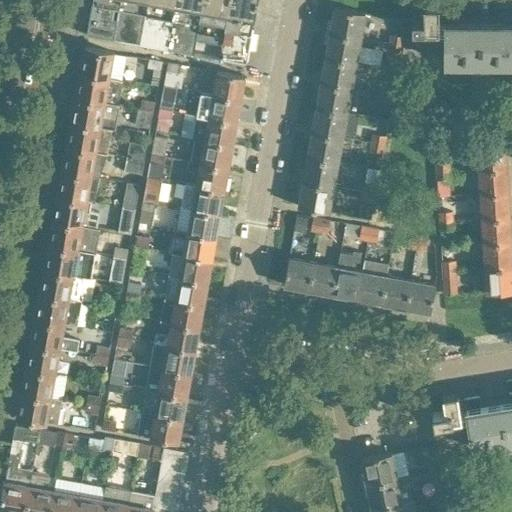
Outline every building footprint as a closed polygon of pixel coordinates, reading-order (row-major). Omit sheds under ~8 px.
[(92,0),(89,23),(109,26),(113,2),(120,4),(120,0),(92,0)] [(116,28),(114,39),(140,44),(147,0),(120,0),(120,4),(116,28)] [(147,0),(140,44),(167,49),(174,0),(147,0)] [(174,0),(167,49),(193,54),(202,0),(174,0)] [(202,0),(193,54),(219,58),(229,0),(202,0)] [(229,0),(219,58),(246,63),(257,0),(229,0)] [(511,22),(460,23),(460,12),(439,12),(439,5),(438,5),(438,6),(425,6),(425,5),(423,5),(423,21),(423,30),(423,31),(438,31),(438,48),(445,48),(445,60),(443,60),(443,61),(511,61),(511,22)] [(334,7),(330,31),(361,36),(365,11),(334,6),(334,7)] [(89,23),(86,34),(114,39),(116,28),(109,26),(89,23)] [(325,56),(356,61),(361,36),(330,31),(325,56)] [(391,34),(390,42),(402,44),(404,36),(391,34)] [(401,53),(402,44),(390,42),(388,51),(401,53)] [(382,64),(384,48),(363,44),(360,61),(382,64)] [(79,71),(110,77),(114,53),(115,52),(84,46),(79,71)] [(388,54),(386,67),(398,69),(400,57),(388,54)] [(325,56),(321,81),(352,86),(356,61),(325,56)] [(148,58),(146,66),(152,67),(161,69),(162,60),(149,58),(148,58)] [(184,73),(179,72),(181,64),(168,61),(164,85),(181,89),(184,73)] [(217,70),(212,94),(240,100),(245,75),(217,70)] [(79,71),(75,96),(118,104),(122,79),(110,77),(79,71)] [(316,106),(347,111),(352,86),(321,81),(316,106)] [(393,94),(395,86),(382,83),(381,92),(393,94)] [(199,92),(195,114),(196,114),(236,122),(240,100),(212,94),(199,92)] [(392,103),(393,94),(381,92),(379,100),(392,103)] [(70,120),(112,128),(115,129),(119,104),(118,104),(75,96),(70,120)] [(161,98),(159,108),(172,110),(174,101),(161,98)] [(139,108),(153,110),(155,101),(141,99),(139,108)] [(316,106),(312,131),(343,136),(355,138),(359,113),(347,111),(316,106)] [(150,128),(153,110),(139,108),(138,108),(134,125),(150,128)] [(171,120),(172,110),(159,108),(158,117),(171,120)] [(196,114),(192,137),(194,137),(232,144),(236,122),(196,114)] [(70,120),(66,145),(107,153),(112,128),(70,120)] [(307,156),(338,161),(343,136),(312,131),(307,156)] [(373,133),(372,141),(384,144),(386,135),(373,133)] [(154,135),(151,153),(164,155),(167,138),(154,135)] [(190,160),(228,167),(232,144),(194,137),(190,160)] [(383,152),(384,144),(372,141),(370,150),(383,152)] [(505,141),(477,143),(479,168),(507,166),(505,141)] [(126,156),(144,160),(146,145),(129,142),(126,156)] [(66,145),(61,169),(99,177),(107,153),(66,145)] [(162,165),(164,155),(151,153),(149,162),(162,165)] [(141,174),(144,160),(126,156),(124,170),(141,174)] [(307,156),(303,180),(334,186),(338,161),(307,156)] [(228,167),(190,160),(188,160),(186,170),(198,172),(196,185),(224,190),(228,167)] [(436,162),(436,171),(449,170),(449,161),(436,162)] [(508,191),(507,166),(479,168),(480,193),(508,191)] [(61,169),(57,194),(92,201),(95,201),(99,177),(61,169)] [(449,170),(436,171),(437,179),(450,179),(449,170)] [(143,199),(157,202),(158,202),(163,179),(147,176),(143,199)] [(329,211),(334,186),(303,180),(298,205),(329,211)] [(375,193),(377,185),(364,182),(363,191),(375,193)] [(180,206),(220,213),(224,190),(196,185),(184,183),(180,206)] [(374,202),(375,193),(363,191),(361,199),(374,202)] [(508,191),(480,193),(482,217),(510,216),(508,191)] [(57,194),(52,219),(97,227),(100,212),(90,210),(92,201),(57,194)] [(123,199),(122,206),(135,209),(136,201),(123,199)] [(141,208),(155,211),(157,202),(143,199),(141,208)] [(122,206),(120,215),(133,218),(135,209),(122,206)] [(180,206),(176,228),(215,236),(220,213),(180,206)] [(139,221),(153,224),(155,211),(141,208),(139,221)] [(439,211),(440,220),(452,219),(452,211),(439,211)] [(297,213),(294,230),(306,232),(309,215),(297,213)] [(319,230),(322,217),(313,216),(311,229),(319,230)] [(511,240),(510,216),(482,217),(483,242),(511,240)] [(322,217),(319,230),(328,232),(330,219),(322,217)] [(52,219),(48,243),(96,252),(101,228),(97,227),(52,219)] [(453,228),(452,219),(440,220),(440,229),(453,228)] [(346,222),(344,233),(359,236),(359,238),(368,239),(370,227),(346,222)] [(379,228),(370,227),(368,239),(376,241),(379,228)] [(168,251),(173,251),(211,258),(215,236),(176,228),(173,228),(168,251)] [(418,235),(410,234),(407,246),(416,248),(418,235)] [(136,235),(134,244),(147,247),(149,237),(136,235)] [(427,237),(418,235),(416,248),(424,250),(427,237)] [(511,252),(511,240),(483,242),(485,267),(511,265),(511,252)] [(48,243),(43,268),(87,276),(92,277),(96,252),(48,243)] [(145,256),(147,247),(134,244),(132,254),(145,256)] [(113,255),(126,258),(127,248),(114,246),(113,255)] [(207,281),(211,258),(173,251),(168,274),(207,281)] [(333,293),(357,297),(362,270),(355,269),(356,262),(360,263),(362,253),(353,251),(352,255),(340,252),(338,266),(333,293)] [(121,283),(126,258),(113,255),(108,280),(121,283)] [(314,261),(289,257),(284,284),(309,288),(314,261)] [(442,261),(443,269),(455,269),(455,260),(442,261)] [(338,266),(314,261),(309,288),(333,293),(338,266)] [(511,290),(511,265),(485,267),(487,292),(511,290)] [(43,268),(39,293),(82,301),(87,276),(43,268)] [(456,277),(455,269),(443,269),(443,278),(456,277)] [(357,297),(381,302),(386,274),(362,270),(357,297)] [(164,297),(203,304),(207,281),(168,274),(164,297)] [(411,279),(386,274),(381,302),(406,306),(411,279)] [(406,306),(430,311),(435,283),(411,279),(406,306)] [(128,280),(126,290),(139,292),(141,282),(128,280)] [(443,282),(444,294),(457,293),(456,281),(443,282)] [(137,302),(139,292),(126,290),(124,299),(137,302)] [(34,317),(65,323),(78,325),(82,301),(39,293),(34,317)] [(105,295),(104,304),(116,307),(118,297),(105,295)] [(199,327),(203,304),(164,297),(160,320),(171,322),(199,327)] [(115,316),(116,307),(104,304),(102,314),(115,316)] [(34,317),(30,342),(60,348),(77,351),(79,339),(62,336),(65,323),(34,317)] [(155,333),(154,342),(195,350),(199,327),(171,322),(168,335),(155,333)] [(119,326),(117,336),(130,338),(132,328),(119,326)] [(128,347),(130,338),(117,336),(116,345),(128,347)] [(25,367),(56,372),(60,348),(30,342),(25,367)] [(190,373),(195,350),(154,342),(149,365),(190,373)] [(96,345),(94,354),(107,357),(109,347),(96,345)] [(105,366),(107,357),(94,354),(93,364),(105,366)] [(145,388),(186,395),(190,373),(149,365),(145,388)] [(25,367),(21,391),(51,397),(56,372),(25,367)] [(111,372),(109,381),(122,384),(124,374),(111,372)] [(120,393),(122,384),(109,381),(107,391),(120,393)] [(182,419),(186,395),(145,388),(141,411),(182,419)] [(62,399),(51,397),(21,391),(16,416),(57,424),(62,399)] [(445,410),(435,412),(432,412),(434,422),(446,420),(447,426),(461,424),(463,434),(470,433),(472,445),(471,446),(471,447),(511,440),(511,401),(481,406),(480,396),(459,399),(457,392),(456,392),(457,393),(444,395),(443,394),(442,394),(445,410)] [(87,393),(85,403),(98,405),(100,396),(87,393)] [(97,415),(98,405),(85,403),(83,412),(97,415)] [(137,434),(178,442),(182,419),(141,411),(137,434)] [(116,422),(102,419),(100,427),(115,430),(116,422)] [(15,423),(13,437),(38,442),(41,428),(15,423)] [(38,442),(38,443),(52,445),(53,444),(63,446),(65,432),(41,428),(38,442)] [(76,434),(65,432),(63,446),(73,448),(76,434)] [(113,451),(115,437),(105,435),(104,440),(102,449),(113,451)] [(89,437),(88,446),(97,448),(99,439),(89,437)] [(115,437),(113,451),(137,455),(139,441),(115,437)] [(137,455),(148,458),(151,444),(139,441),(137,455)] [(428,464),(430,469),(442,466),(436,442),(415,447),(419,467),(428,464)] [(154,444),(152,458),(161,460),(161,459),(164,446),(154,444)] [(164,446),(161,459),(187,463),(189,451),(164,446)] [(366,482),(397,476),(392,452),(392,451),(361,458),(366,482)] [(0,509),(14,511),(24,511),(32,474),(33,470),(18,467),(20,454),(10,452),(0,505),(0,509)] [(161,459),(161,460),(159,472),(184,476),(187,463),(161,459)] [(444,474),(442,466),(430,469),(432,478),(444,474)] [(157,484),(182,489),(184,476),(159,472),(157,484)] [(32,474),(24,511),(50,511),(57,479),(32,474)] [(406,474),(397,476),(366,482),(372,507),(402,501),(411,499),(406,474)] [(57,479),(50,511),(75,511),(81,482),(57,478),(57,479)] [(445,479),(434,481),(437,494),(448,491),(445,479)] [(81,482),(75,511),(101,511),(106,487),(81,482)] [(155,496),(180,501),(182,489),(157,484),(155,495),(155,496)] [(106,486),(106,487),(101,511),(126,511),(128,502),(130,490),(106,486)] [(130,490),(128,502),(126,511),(152,511),(153,509),(153,507),(155,496),(155,495),(130,490)] [(170,511),(177,511),(180,501),(155,496),(153,507),(153,509),(170,511)] [(372,511),(404,511),(402,501),(372,507),(372,511)]
